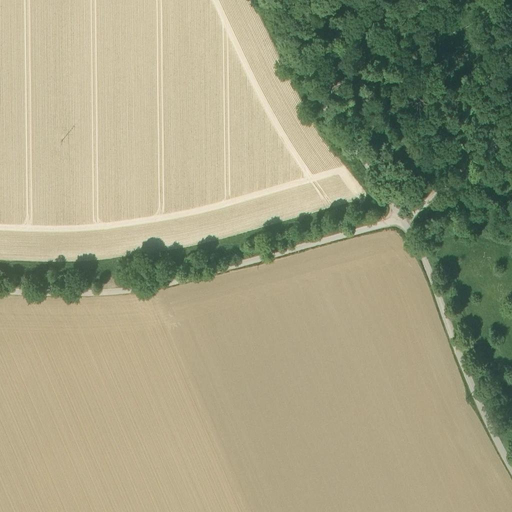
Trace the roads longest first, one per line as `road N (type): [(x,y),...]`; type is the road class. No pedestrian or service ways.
road 1 (unclassified): [(403,220),(163,286),(0,291)]
road 2 (unclassified): [(511,470),(403,220)]
road 3 (unclassified): [(268,0),(321,103),(403,220)]
road 4 (track): [(403,220),(511,134)]
